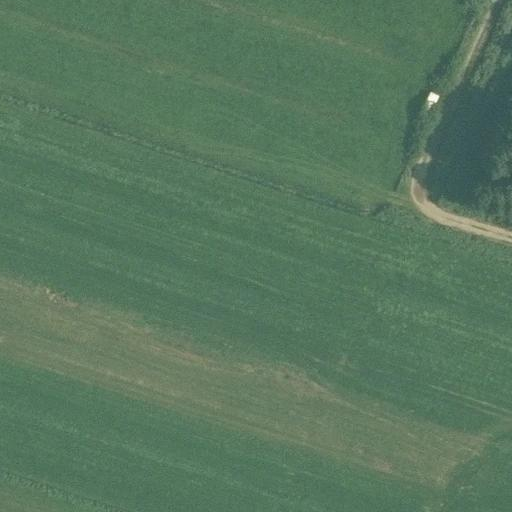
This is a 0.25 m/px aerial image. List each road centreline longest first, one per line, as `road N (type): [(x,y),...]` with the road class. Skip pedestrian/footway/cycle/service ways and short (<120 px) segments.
road 1 (track): [(511,415),(0,250)]
road 2 (track): [(511,238),(440,215),(421,188),(498,0)]
